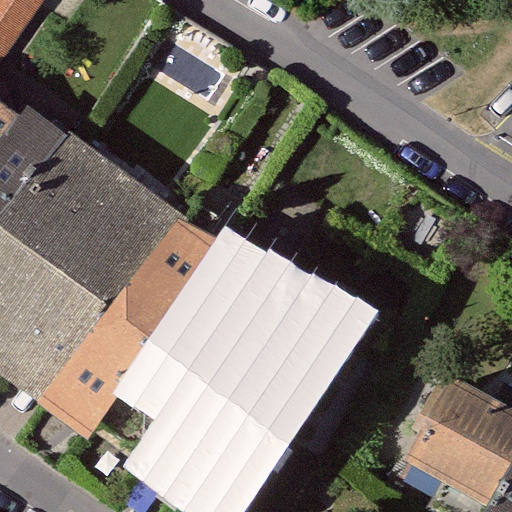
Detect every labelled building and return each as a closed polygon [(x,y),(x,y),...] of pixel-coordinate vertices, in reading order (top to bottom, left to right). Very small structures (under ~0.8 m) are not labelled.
[(0,0),(0,59),(42,0),(0,0)] [(0,140),(16,118),(0,105),(0,140)] [(24,107),(16,118),(0,140),(0,230),(70,142),(24,107)] [(74,137),(70,142),(0,230),(0,362),(46,397),(185,226),(188,222),(74,137)] [(225,246),(185,226),(46,397),(93,431),(129,383),(222,251),(225,246)] [(222,251),(129,383),(172,414),(136,462),(204,511),(240,511),(360,318),(271,271),(268,277),(222,251)] [(129,383),(93,431),(136,462),(172,414),(129,383)] [(511,417),(450,385),(422,429),(428,433),(416,457),(499,502),(511,477),(511,417)] [(511,511),(511,477),(499,502),(493,511),(511,511)]
